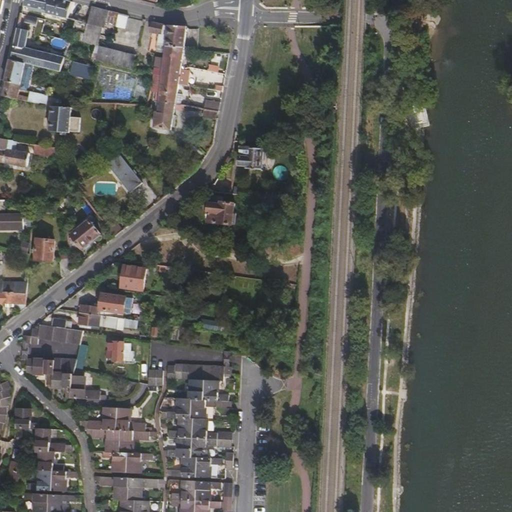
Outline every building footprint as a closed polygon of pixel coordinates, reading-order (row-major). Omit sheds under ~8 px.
[(70,20),(74,3),(60,0),(25,0),(24,6),(47,12),(47,14),(70,20)] [(102,47),(108,21),(110,12),(93,8),(89,25),(87,35),(85,43),(100,47),(102,47)] [(125,30),(130,16),(114,12),(110,12),(108,21),(115,28),(125,30)] [(87,35),(89,25),(78,22),(76,30),(77,31),(87,35)] [(184,47),(187,27),(169,25),(157,23),(155,22),(153,32),(161,35),(158,46),(167,47),(184,47)] [(230,54),(234,32),(229,26),(213,26),(204,27),(197,27),(197,52),(230,54)] [(64,67),(66,59),(27,49),(31,32),(19,29),(12,60),(25,63),(63,72),(64,67)] [(134,70),(138,56),(115,50),(102,47),(99,61),(134,70)] [(178,84),(184,47),(167,47),(166,50),(165,59),(164,69),(163,78),(162,82),(178,84)] [(164,69),(165,59),(158,58),(157,67),(156,69),(164,69)] [(74,70),(77,61),(66,59),(64,67),(74,70)] [(19,89),(25,63),(12,60),(9,72),(6,86),(19,89)] [(163,78),(164,69),(156,69),(155,71),(151,70),(150,74),(154,76),(163,78)] [(160,96),(162,82),(163,78),(154,76),(151,94),(160,96)] [(175,104),(177,94),(178,84),(162,82),(160,96),(160,101),(175,104)] [(62,97),(19,89),(6,86),(5,89),(3,96),(18,99),(19,94),(30,97),(29,101),(45,104),(47,99),(61,101),(62,97)] [(209,97),(211,89),(197,87),(196,95),(209,97)] [(172,129),(175,104),(160,101),(159,111),(156,111),(154,126),(172,129)] [(205,101),(204,108),(219,110),(220,103),(205,101)] [(80,116),(72,115),(73,106),(53,104),(51,130),(70,132),(70,129),(79,130),(80,116)] [(218,119),(219,112),(206,109),(204,117),(218,119)] [(30,153),(16,151),(16,146),(20,147),(21,141),(0,138),(0,161),(28,165),(30,153)] [(61,157),(60,147),(37,144),(36,154),(61,157)] [(266,169),(267,149),(255,149),(256,145),(242,144),(241,167),(266,169)] [(143,182),(118,151),(105,161),(130,192),(143,182)] [(224,190),(229,181),(219,175),(213,184),(224,190)] [(80,189),(76,184),(69,190),(73,195),(80,189)] [(222,201),(223,197),(211,196),(210,203),(222,204),(222,201)] [(0,213),(8,213),(8,199),(0,198),(0,213)] [(234,225),(236,203),(222,201),(222,204),(210,203),(209,222),(215,222),(220,223),(234,225)] [(0,228),(25,228),(25,212),(8,213),(0,213),(0,228)] [(101,232),(93,222),(96,220),(94,216),(72,233),(83,247),(101,232)] [(123,230),(114,218),(107,224),(116,236),(123,230)] [(55,261),(56,241),(49,241),(50,237),(43,236),(43,240),(39,240),(38,260),(55,261)] [(145,291),(148,269),(125,266),(123,288),(145,291)] [(0,293),(28,293),(28,283),(0,282),(0,293)] [(27,304),(28,293),(0,293),(0,302),(4,303),(4,306),(9,306),(9,303),(16,303),(27,304)] [(128,297),(128,296),(104,293),(102,308),(83,306),(83,314),(101,316),(101,310),(126,314),(128,297)] [(133,315),(135,297),(128,297),(126,314),(133,315)] [(19,314),(27,307),(27,304),(16,303),(19,314)] [(119,330),(120,319),(101,316),(83,314),(81,325),(119,330)] [(202,318),(200,326),(219,331),(221,322),(202,318)] [(67,329),(68,321),(54,319),(54,322),(53,327),(55,327),(62,328),(67,329)] [(46,340),(48,326),(41,325),(40,330),(39,339),(46,340)] [(53,341),(55,327),(53,327),(48,326),(46,340),(53,341)] [(60,342),(62,328),(55,327),(53,341),(60,342)] [(67,343),(69,329),(67,329),(62,328),(60,342),(67,343)] [(73,344),(75,330),(69,329),(67,343),(73,344)] [(38,344),(39,339),(40,330),(33,330),(32,337),(32,343),(38,344)] [(82,346),(85,331),(75,330),(73,344),(82,346)] [(123,362),(126,343),(116,342),(116,344),(111,343),(110,351),(115,352),(114,361),(123,362)] [(125,360),(133,360),(134,352),(126,351),(125,360)] [(78,369),(79,361),(75,360),(69,360),(69,374),(74,374),(77,374),(78,369)] [(54,373),(54,362),(35,361),(35,375),(48,376),(48,386),(53,386),(54,373)] [(217,379),(218,365),(213,365),(210,364),(209,379),(217,379)] [(164,385),(164,370),(160,369),(156,369),(156,384),(164,385)] [(72,399),(73,376),(74,374),(69,374),(61,373),(54,373),(53,386),(53,387),(66,387),(66,392),(66,399),(72,399)] [(86,390),(86,383),(83,382),(84,376),(73,376),(72,399),(81,400),(82,399),(86,399),(107,400),(107,395),(106,395),(102,394),(102,391),(86,390)] [(206,398),(207,379),(203,378),(196,378),(193,378),(193,391),(183,391),(183,397),(194,398),(206,398)] [(221,394),(222,379),(217,379),(209,379),(207,379),(206,398),(219,399),(219,405),(219,406),(224,406),(233,407),(234,400),(231,400),(231,394),(221,394)] [(10,389),(7,383),(0,386),(0,385),(0,393),(7,391),(10,389)] [(10,399),(7,391),(0,393),(0,401),(7,400),(10,399)] [(194,417),(194,398),(183,397),(181,397),(180,410),(170,410),(169,415),(183,416),(194,417)] [(209,418),(209,404),(219,405),(219,399),(206,398),(194,398),(194,417),(197,417),(209,418)] [(114,428),(115,409),(105,408),(105,412),(102,412),(102,419),(85,419),(85,422),(81,422),(80,426),(85,426),(114,428)] [(143,422),(127,421),(128,414),(126,414),(126,409),(115,409),(114,428),(118,428),(148,430),(148,426),(143,426),(143,422)] [(31,424),(32,410),(17,410),(17,429),(38,430),(41,431),(41,424),(31,424)] [(196,437),(197,417),(194,417),(183,416),(182,430),(172,429),(172,435),(182,436),(196,437)] [(211,431),(211,418),(209,418),(197,417),(196,437),(234,439),(234,431),(221,430),(221,432),(211,431)] [(117,450),(118,428),(114,428),(85,426),(85,431),(90,431),(90,435),(105,436),(105,443),(107,443),(106,449),(117,450)] [(152,435),(153,431),(148,430),(118,428),(117,450),(128,451),(128,446),(131,446),(132,438),(147,439),(147,435),(152,435)] [(50,445),(51,437),(49,437),(48,431),(41,431),(38,430),(37,452),(40,452),(54,453),(71,454),(71,449),(65,448),(65,445),(50,445)] [(195,455),(196,437),(182,436),(181,449),(171,449),(171,454),(187,455),(195,455)] [(210,456),(210,444),(220,444),(220,445),(234,446),(234,439),(196,437),(195,455),(200,456),(210,456)] [(127,471),(128,451),(117,450),(106,449),(104,449),(104,456),(114,456),(114,470),(127,471)] [(152,458),(152,453),(128,451),(127,471),(141,471),(142,458),(152,458)] [(53,466),(54,453),(40,452),(39,471),(53,472),(64,472),(64,467),(53,466)] [(200,476),(200,456),(195,455),(187,455),(186,469),(176,469),(176,474),(200,476)] [(213,477),(214,463),(224,463),(225,457),(210,456),(200,456),(200,476),(213,477)] [(19,486),(24,465),(13,462),(9,483),(19,486)] [(52,492),(53,472),(39,471),(39,485),(28,485),(27,491),(52,492)] [(67,493),(68,479),(78,479),(78,473),(64,472),(53,472),(52,492),(67,493)] [(127,497),(128,475),(92,474),(93,479),(99,479),(99,483),(114,483),(114,491),(116,491),(116,497),(122,497),(127,497)] [(140,492),(141,484),(155,485),(156,481),(162,482),(162,477),(128,475),(127,497),(134,497),(137,497),(137,492),(140,492)] [(198,498),(199,480),(185,479),(184,492),(173,492),(173,497),(198,498)] [(212,499),(213,486),(222,487),(222,481),(199,480),(198,498),(212,499)] [(48,511),(49,495),(26,495),(26,501),(34,501),(34,511),(48,511)] [(62,511),(63,503),(73,503),(74,497),(49,495),(48,511),(62,511)] [(132,511),(134,497),(127,497),(122,497),(122,503),(119,503),(119,511),(103,510),(103,511),(132,511)] [(147,511),(148,511),(148,498),(137,497),(134,497),(132,511),(147,511)] [(197,511),(198,498),(173,497),(173,503),(183,504),(182,511),(197,511)] [(211,511),(212,506),(222,506),(222,500),(212,499),(198,498),(197,511),(211,511)]
